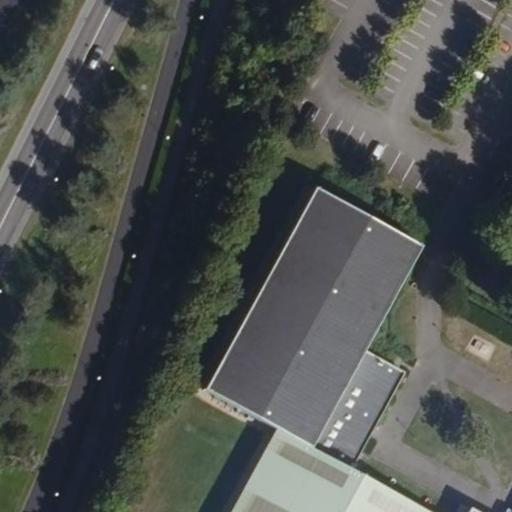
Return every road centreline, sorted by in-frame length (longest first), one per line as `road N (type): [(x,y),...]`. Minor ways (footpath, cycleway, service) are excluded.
road 1 (primary): [(32,511),(188,0)]
road 2 (secondary): [(0,254),(125,0)]
road 3 (secondary): [(102,0),(0,204)]
